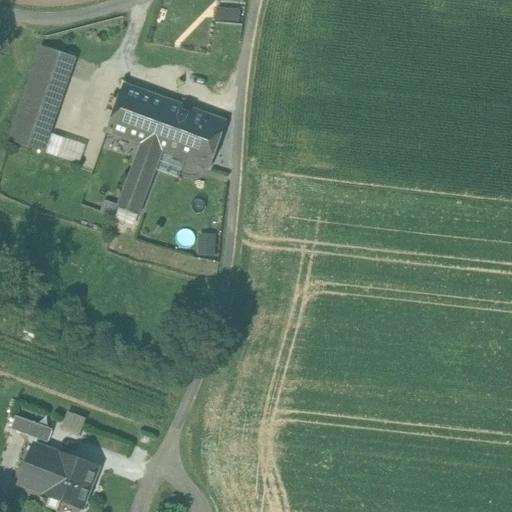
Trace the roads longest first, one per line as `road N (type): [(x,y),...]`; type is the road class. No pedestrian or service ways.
road 1 (track): [(256,0),(223,285),(184,410),(139,511)]
road 2 (track): [(0,18),(63,19),(141,0)]
road 3 (track): [(123,63),(188,99),(243,100)]
road 4 (track): [(138,1),(123,63),(87,117)]
